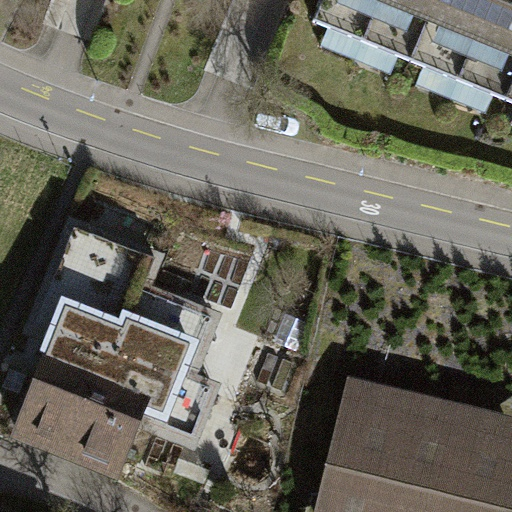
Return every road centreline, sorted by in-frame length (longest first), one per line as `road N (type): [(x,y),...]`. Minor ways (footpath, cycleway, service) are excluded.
road 1 (residential): [(0,88),(267,179),(511,239)]
road 2 (residential): [(0,467),(99,494),(130,511)]
